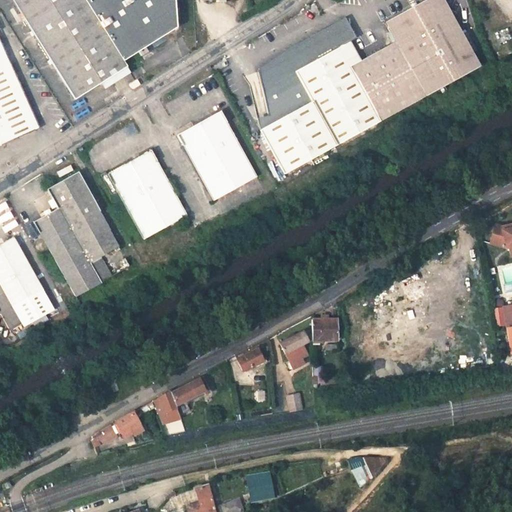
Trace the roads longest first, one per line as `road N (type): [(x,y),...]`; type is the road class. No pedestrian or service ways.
road 1 (unclassified): [(76,432),(511,187)]
road 2 (residential): [(289,0),(0,184)]
road 3 (track): [(183,479),(294,455),(391,450),(395,461),(345,511)]
road 4 (unknown): [(0,20),(69,140)]
